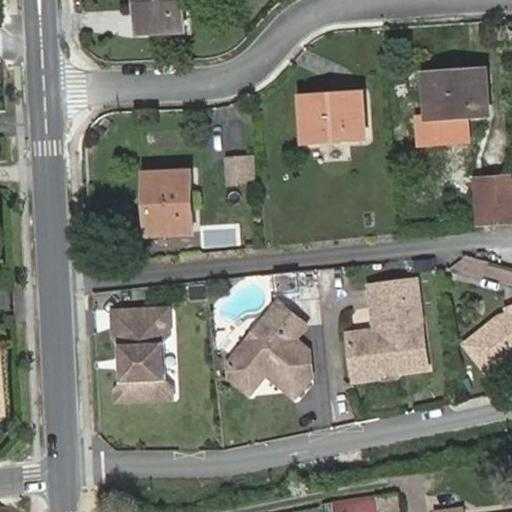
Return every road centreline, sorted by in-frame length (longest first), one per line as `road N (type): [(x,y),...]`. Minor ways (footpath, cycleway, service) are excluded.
road 1 (residential): [(511,407),(230,466),(128,465),(63,476)]
road 2 (residential): [(44,87),(220,83),(264,68),(304,18),(348,5),(433,0)]
road 3 (tertiary): [(63,476),(44,87)]
